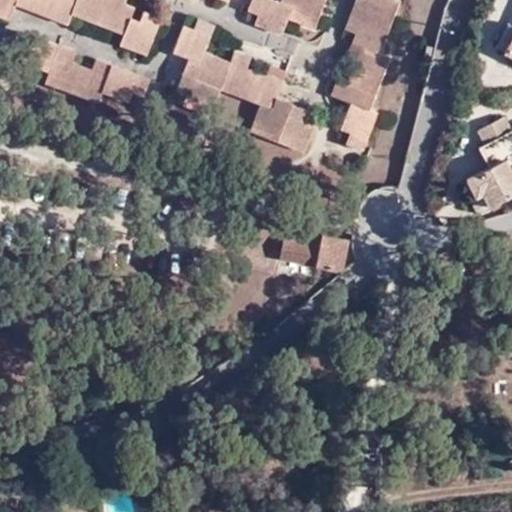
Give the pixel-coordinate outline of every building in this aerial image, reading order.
[(0,0),(0,12),(8,15),(14,2),(66,22),(72,11),(124,31),(121,42),(146,52),(157,26),(139,18),(132,15),(135,5),(124,1),(122,0),(117,0),(115,5),(103,0),(0,0)] [(250,0),(248,7),(258,11),(261,2),(256,0),(250,0)] [(262,0),(261,2),(316,22),(324,0),(293,0),(291,5),(280,1),(278,0),(262,0)] [(366,0),(354,31),(351,40),(361,45),(355,62),(348,79),(341,97),(350,101),(340,127),(347,130),(367,138),(377,112),(369,108),(389,56),(378,51),(396,0),(366,0)] [(354,31),(366,0),(354,0),(343,26),(354,31)] [(314,27),(316,22),(261,2),(258,11),(254,20),(282,31),(287,17),(314,27)] [(139,18),(157,26),(161,14),(144,7),(139,18)] [(197,15),(193,27),(209,32),(214,21),(197,15)] [(199,60),(187,90),(216,99),(220,89),(263,105),(260,113),(314,130),(316,124),(305,119),(271,106),(275,95),(282,78),(266,72),(248,65),(231,59),(204,48),(209,32),(193,27),(182,22),(172,48),(189,56),(199,60)] [(511,33),(511,24),(508,23),(495,46),(503,50),(511,33)] [(16,47),(24,50),(32,32),(23,29),(16,47)] [(24,50),(23,53),(69,58),(56,53),(59,43),(32,32),(24,50)] [(511,33),(503,50),(511,54),(511,33)] [(361,45),(351,40),(344,57),(355,62),(361,45)] [(56,53),(69,58),(72,59),(76,50),(59,43),(56,53)] [(234,49),(231,59),(248,65),(251,56),(234,49)] [(69,58),(23,53),(21,60),(48,71),(44,80),(98,100),(102,90),(127,101),(132,90),(138,75),(111,67),(109,75),(92,67),(69,58)] [(189,56),(177,87),(187,90),(199,60),(189,56)] [(93,62),(111,67),(113,63),(95,57),(93,62)] [(93,62),(92,67),(109,75),(111,67),(93,62)] [(270,62),(266,72),(282,78),(285,69),(270,62)] [(111,67),(138,75),(139,74),(113,63),(111,67)] [(138,75),(132,90),(141,94),(149,78),(138,75)] [(330,92),(341,97),(348,79),(337,75),(330,92)] [(216,99),(187,90),(182,103),(211,114),(216,99)] [(271,106),(305,119),(309,109),(275,95),(271,106)] [(314,130),(260,113),(254,131),(305,150),(314,130)] [(479,137),(508,122),(505,116),(476,131),(479,137)] [(511,173),(506,162),(511,158),(511,130),(508,122),(479,137),(483,145),(479,148),(489,168),(468,179),(477,197),(483,194),(489,206),(511,194),(511,173)] [(347,130),(344,140),(344,141),(364,147),(367,138),(347,130)] [(489,206),(483,194),(477,197),(472,199),(478,211),(489,206)] [(280,257),(339,270),(345,240),(321,234),(317,247),(284,240),(280,257)]
